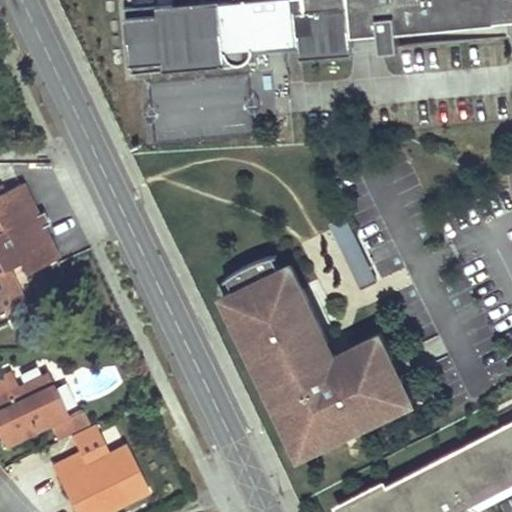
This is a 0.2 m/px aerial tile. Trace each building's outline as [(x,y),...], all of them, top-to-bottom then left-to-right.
[(511,0),(193,0),(190,0),(127,6),(133,70),(243,60),(246,60),(249,59),(251,57),(252,56),(253,53),(254,49),(254,47),(301,43),(302,54),(353,50),(352,33),(379,31),(380,48),(400,47),(398,30),(496,21),(496,19),(511,17),(511,0)] [(42,211),(35,214),(20,182),(3,190),(1,184),(0,184),(0,315),(25,303),(8,266),(18,262),(23,273),(56,258),(40,225),(48,222),(42,211)] [(346,216),(329,223),(358,287),(375,279),(346,216)] [(288,254),(279,256),(282,270),(293,265),(288,254)] [(237,274),(227,282),(236,293),(225,298),(299,452),(321,441),(336,434),(340,441),(416,403),(406,381),(394,358),(383,334),(338,356),(293,265),(282,270),(279,256),(259,262),(237,274)] [(227,282),(220,288),(225,298),(236,293),(227,282)] [(0,408),(2,413),(0,414),(0,432),(5,445),(49,423),(56,437),(88,423),(80,408),(64,416),(44,372),(10,389),(3,376),(0,377),(0,408)] [(511,423),(387,493),(356,509),(357,511),(479,511),(511,496),(511,423)] [(336,434),(321,441),(324,449),(340,441),(336,434)] [(54,464),(70,497),(81,492),(84,498),(73,503),(77,511),(100,511),(146,489),(124,446),(85,465),(79,452),(54,464)] [(11,463),(17,477),(39,467),(32,453),(11,463)] [(337,511),(357,511),(356,509),(387,493),(384,486),(337,511)] [(81,492),(70,497),(73,503),(84,498),(81,492)]
